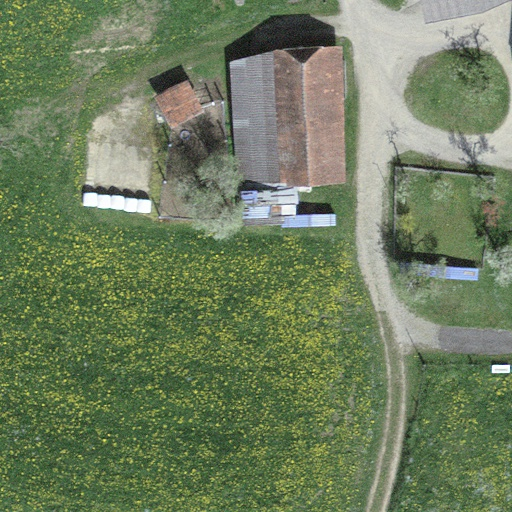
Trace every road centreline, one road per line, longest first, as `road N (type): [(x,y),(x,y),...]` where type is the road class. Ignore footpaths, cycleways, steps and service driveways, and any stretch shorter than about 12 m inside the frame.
road 1 (track): [(375,511),(396,374),(370,247),(372,128),(354,0)]
road 2 (track): [(392,329),(511,341)]
